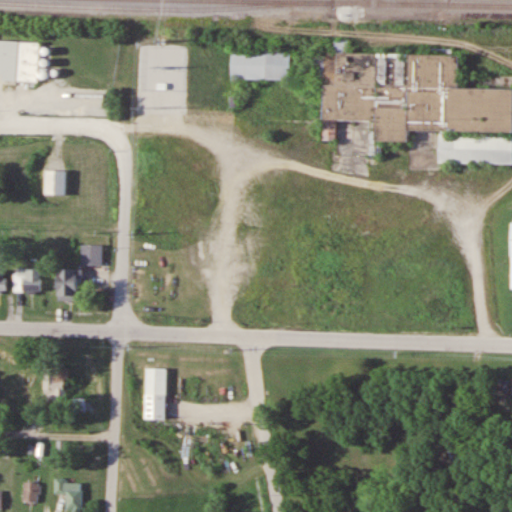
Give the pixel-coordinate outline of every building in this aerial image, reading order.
[(0,77),(38,79),(39,42),(0,40),(0,77)] [(231,85),(231,78),(290,79),(291,49),(184,48),(184,85),(231,85)] [(324,82),(344,82),(344,52),(465,55),(465,89),(511,89),(511,128),(417,127),(416,141),(381,140),(381,119),(324,118),(324,82)] [(511,134),(440,134),(440,162),(511,162),(511,134)] [(45,168),(66,168),(64,193),(45,192),(45,168)] [(101,244),(80,244),(80,265),(101,265),(101,244)] [(40,267),(13,267),(13,292),(40,292),(40,267)] [(78,300),(78,268),(57,268),(57,300),(78,300)] [(68,368),(45,368),(45,401),(68,402),(68,368)] [(165,368),(145,368),(144,419),(165,419),(165,368)] [(82,400),(73,400),(73,412),(82,412),(82,400)] [(55,494),(67,494),(67,509),(82,509),(82,480),(55,480),(55,494)] [(39,502),(41,484),(26,481),(23,500),(39,502)]
